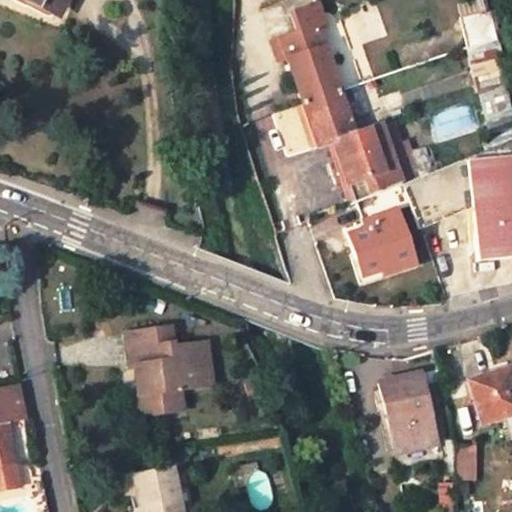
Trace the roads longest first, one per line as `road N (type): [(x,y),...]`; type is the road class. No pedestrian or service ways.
road 1 (unknown): [(334,323),(293,222),(257,82),(258,0)]
road 2 (residential): [(62,511),(24,342),(26,205)]
road 3 (unclassified): [(511,310),(422,331),(334,323)]
road 4 (unclassified): [(187,271),(26,205)]
road 5 (unclassified): [(187,271),(334,323)]
